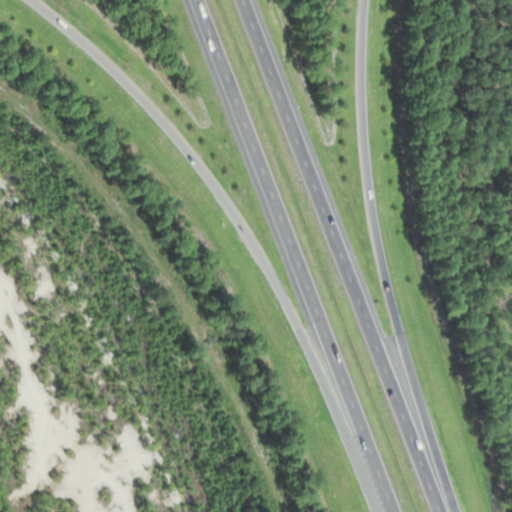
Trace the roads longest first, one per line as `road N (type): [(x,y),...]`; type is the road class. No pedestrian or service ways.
road 1 (motorway): [(30,0),(113,70),(223,199),(303,338),(381,511)]
road 2 (motorway): [(193,0),(391,511)]
road 3 (motorway): [(438,511),(243,0)]
road 4 (motorway): [(450,511),(372,221),(361,129),(362,0)]
